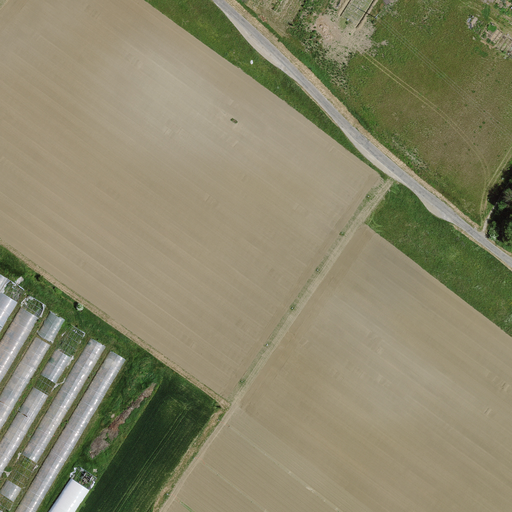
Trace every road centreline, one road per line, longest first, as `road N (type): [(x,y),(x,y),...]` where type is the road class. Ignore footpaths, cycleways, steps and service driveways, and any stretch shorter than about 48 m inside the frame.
road 1 (unclassified): [(511,262),(378,156),(218,0)]
road 2 (track): [(40,511),(130,365),(123,344)]
road 3 (track): [(156,511),(225,411)]
